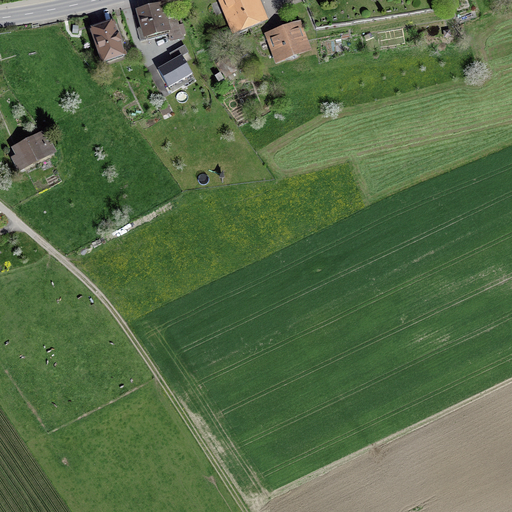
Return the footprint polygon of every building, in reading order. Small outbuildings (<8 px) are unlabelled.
[(224,0),(237,28),(260,18),(252,0),(224,0)] [(181,37),(171,3),(136,13),(140,27),(137,28),(141,42),(170,34),(171,40),(181,37)] [(101,62),(124,54),(120,43),(124,42),(117,23),(105,27),(104,22),(91,27),(92,31),(91,32),(101,62)] [(267,36),(276,61),(309,49),(300,24),(267,36)] [(158,70),(169,88),(192,74),(182,57),(158,70)] [(218,65),(226,76),(227,76),(230,80),(236,76),(234,71),(235,71),(227,59),(218,65)] [(167,105),(160,109),(163,115),(170,111),(167,105)] [(9,161),(17,176),(55,155),(43,132),(10,150),(14,158),(9,161)]
